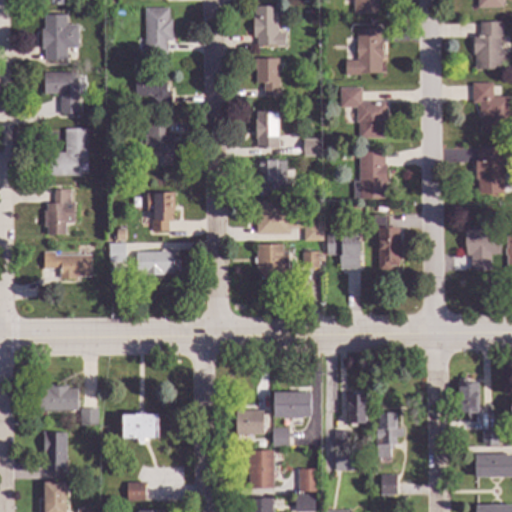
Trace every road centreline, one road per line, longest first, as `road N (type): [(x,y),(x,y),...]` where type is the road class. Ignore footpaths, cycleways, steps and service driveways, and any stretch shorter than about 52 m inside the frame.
road 1 (residential): [(204,511),(204,363),(217,314),(211,0)]
road 2 (secondary): [(511,329),(0,342)]
road 3 (residential): [(434,511),(427,0)]
road 4 (residential): [(3,511),(0,167)]
